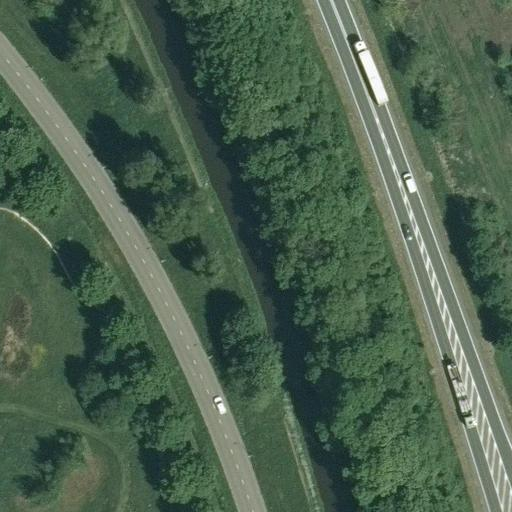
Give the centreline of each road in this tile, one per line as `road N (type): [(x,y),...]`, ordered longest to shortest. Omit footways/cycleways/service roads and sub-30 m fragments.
road 1 (unclassified): [(251,511),(156,288),(111,209),(0,52)]
road 2 (trunk): [(454,345),(330,0)]
road 3 (trunk): [(454,345),(496,511)]
road 4 (trunk): [(511,481),(454,345)]
